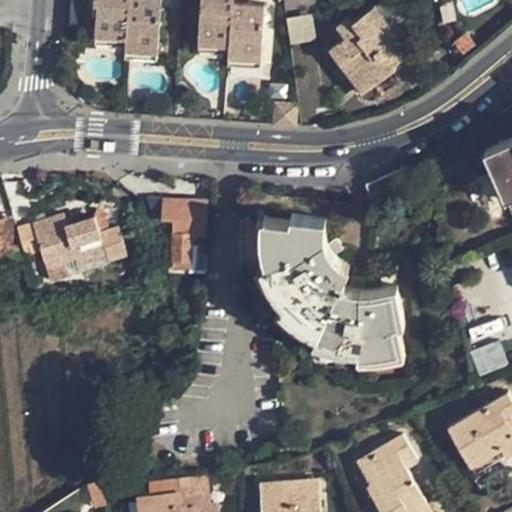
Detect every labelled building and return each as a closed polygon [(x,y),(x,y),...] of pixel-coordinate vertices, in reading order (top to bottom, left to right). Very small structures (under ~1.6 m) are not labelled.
[(92,17),(91,35),(124,35),(125,0),(87,0),(87,16),(92,17)] [(143,0),(125,0),(124,35),(123,49),(155,50),(156,0),(143,0)] [(196,0),(195,38),(227,40),(229,4),(228,0),(196,0)] [(394,62),(410,51),(376,3),(354,19),(351,16),(338,25),(345,34),(330,46),(363,92),(396,66),(394,62)] [(260,5),(229,4),(227,40),(227,53),(258,54),(260,5)] [(292,13),(294,37),(318,34),(315,11),(292,13)] [(464,52),(477,43),(468,31),(455,40),(464,52)] [(91,47),(123,49),(124,35),(91,35),(91,47)] [(195,52),(227,53),(227,40),(195,38),(195,52)] [(154,63),(155,50),(123,49),(123,62),(154,63)] [(258,67),(258,54),(227,53),(227,65),(258,67)] [(278,100),(277,121),(299,122),(299,101),(278,100)] [(511,136),(485,149),(505,191),(511,188),(511,136)] [(420,192),(409,165),(367,183),(379,210),(420,192)] [(199,203),(199,198),(149,195),(156,220),(162,221),(164,215),(174,215),(175,233),(170,232),(170,239),(174,240),(172,268),(191,269),(193,233),(205,233),(207,204),(199,203)] [(105,230),(104,217),(103,215),(100,212),(95,209),(93,215),(98,232),(105,230)] [(339,271),(344,262),(336,256),(325,237),(326,217),(293,212),(293,219),(241,212),(242,268),(265,262),(270,274),(276,287),(287,300),(285,305),(296,316),(310,326),(319,331),(318,336),(336,342),(360,347),(360,354),(374,353),(404,348),(399,323),(405,322),(398,285),(371,290),(358,288),(343,282),(345,276),(339,271)] [(63,213),(48,217),(50,223),(65,219),(63,213)] [(50,223),(48,217),(31,222),(39,250),(42,258),(60,253),(62,258),(73,255),(75,260),(104,252),(98,232),(93,215),(66,223),(65,219),(50,223)] [(18,226),(26,254),(39,250),(31,222),(18,226)] [(124,253),(116,227),(105,230),(98,232),(104,252),(106,259),(124,253)] [(13,231),(0,230),(0,260),(12,260),(13,231)] [(63,263),(62,258),(60,253),(42,258),(44,268),(63,263)] [(349,266),(344,262),(339,271),(345,276),(349,266)] [(181,307),(182,316),(202,314),(200,305),(181,307)] [(483,371),(511,359),(511,357),(503,335),(473,347),(483,371)] [(450,423),(472,462),(502,444),(507,454),(511,451),(511,424),(505,412),(511,408),(511,395),(508,389),(450,423)] [(413,511),(410,505),(425,497),(407,465),(418,459),(402,431),(359,455),(371,479),(368,481),(385,511),(413,511)] [(477,471),(507,454),(502,444),(472,462),(477,471)] [(217,511),(217,502),(209,503),(206,473),(157,479),(159,491),(136,494),(137,511),(217,511)] [(263,479),(264,511),(320,511),(319,477),(263,479)] [(433,511),(425,497),(410,505),(413,511),(433,511)]
